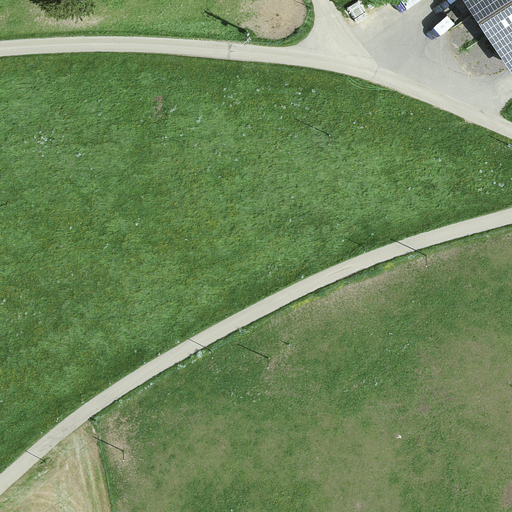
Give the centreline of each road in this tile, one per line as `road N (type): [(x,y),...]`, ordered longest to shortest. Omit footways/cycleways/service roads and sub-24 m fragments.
road 1 (track): [(511,214),(343,269),(164,359),(0,484)]
road 2 (unclassified): [(349,61),(180,46),(0,48)]
road 3 (unclassified): [(511,132),(349,61)]
